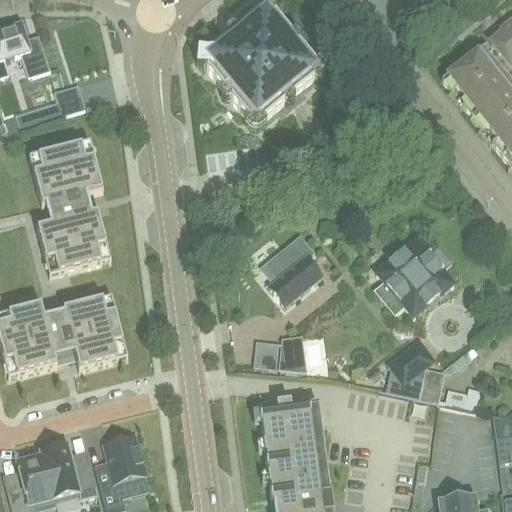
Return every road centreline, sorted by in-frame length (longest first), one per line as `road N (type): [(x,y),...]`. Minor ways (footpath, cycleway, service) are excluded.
road 1 (tertiary): [(188,392),(144,70),(155,14)]
road 2 (residential): [(511,216),(387,52),(377,0)]
road 3 (residential): [(0,440),(188,392)]
road 4 (tertiary): [(204,511),(188,392)]
